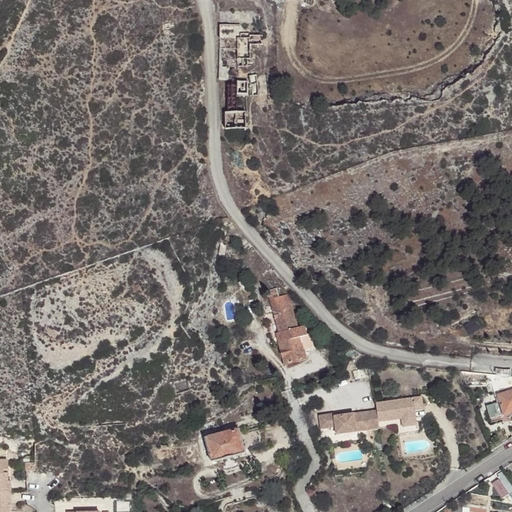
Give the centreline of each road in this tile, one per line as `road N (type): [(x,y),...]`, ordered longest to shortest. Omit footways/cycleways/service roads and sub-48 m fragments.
road 1 (residential): [(511,368),(385,355),(350,342),(233,211),(214,161),(206,0)]
road 2 (unknown): [(311,511),(300,486),(315,457),(288,388)]
